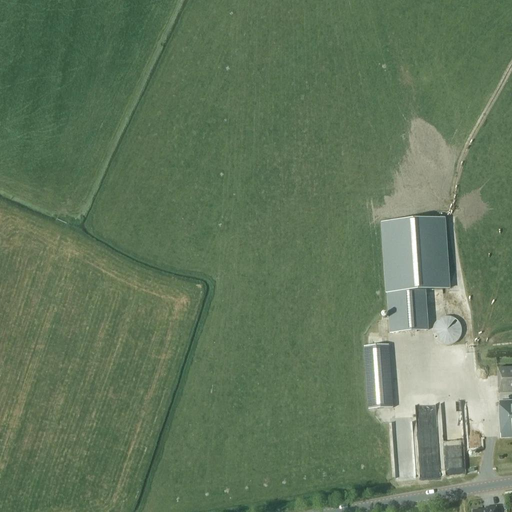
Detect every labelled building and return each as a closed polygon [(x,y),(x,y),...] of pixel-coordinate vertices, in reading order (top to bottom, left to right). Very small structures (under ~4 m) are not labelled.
[(382,224),(390,333),(427,331),(424,291),(448,289),(444,220),(382,224)] [(442,346),(463,335),(452,314),(431,324),(442,346)] [(369,409),(393,407),(389,345),(366,347),(369,409)] [(511,392),(511,368),(497,369),(498,393),(511,392)] [(511,401),(499,402),(501,439),(511,437),(511,401)]
